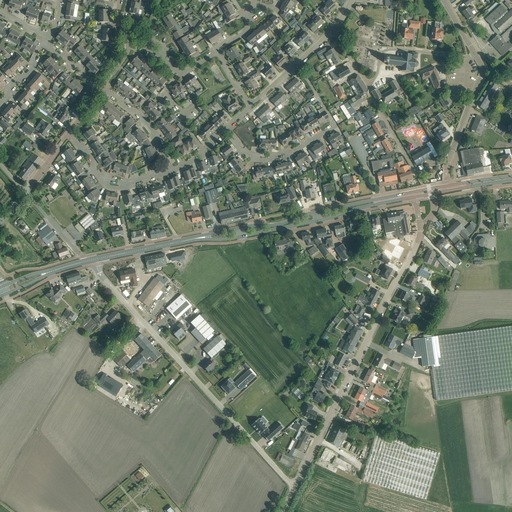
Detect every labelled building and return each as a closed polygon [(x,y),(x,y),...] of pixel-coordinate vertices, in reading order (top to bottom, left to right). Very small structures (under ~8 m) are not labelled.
[(22,0),(16,0),(14,9),(16,9),(17,9),(20,10),(23,2),(22,1),(22,0)] [(66,6),(65,10),(74,11),(78,12),(79,5),(77,5),(78,2),(69,0),(68,0),(68,3),(67,6),(66,6)] [(131,8),(139,10),(143,10),(144,6),(142,3),(141,3),(142,0),(140,0),(134,0),(134,2),(132,2),(131,8)] [(288,0),(286,0),(283,4),(294,11),(296,8),(295,7),(298,2),(296,1),(294,4),(288,0)] [(328,9),(331,12),(336,7),(334,4),(337,1),(334,0),(329,0),(331,1),(326,6),(329,9),(328,9)] [(480,0),(478,0),(474,3),(477,8),(483,4),(480,0)] [(224,13),(232,9),(228,3),(227,4),(225,1),(219,5),(217,7),(219,10),(219,12),(220,14),(222,15),(224,13)] [(508,12),(501,5),(485,19),(493,28),(493,27),(494,28),(493,30),(494,32),(497,33),(498,35),(496,36),(490,42),(503,56),(509,50),(511,46),(511,45),(509,42),(508,44),(506,42),(511,36),(511,8),(510,6),(506,2),(504,4),(510,11),(508,12)] [(29,18),(31,19),(35,8),(26,4),(25,8),(28,9),(25,16),(29,17),(29,18)] [(294,11),(290,9),(283,4),(280,9),(282,11),(280,15),(285,21),(289,15),(290,16),(294,11)] [(316,10),(320,15),(323,13),(326,17),(331,12),(328,9),(329,9),(326,6),(323,8),(321,5),(316,10)] [(41,8),(35,6),(35,8),(31,19),(33,19),(33,18),(37,20),(41,8)] [(468,8),(467,9),(463,12),(467,19),(473,15),(475,13),(474,11),(474,10),(472,7),(469,9),(468,8)] [(138,15),(139,10),(131,8),(129,13),(131,14),(130,17),(138,19),(139,15),(138,15)] [(224,20),(226,24),(234,19),(232,16),(235,14),(232,9),(224,13),(227,18),(224,20)] [(44,13),(41,21),(48,24),(51,14),(51,12),(45,10),(44,13)] [(65,10),(65,12),(66,13),(66,16),(65,19),(74,21),(75,17),(77,18),(78,12),(74,11),(65,10)] [(318,17),(320,15),(316,10),(313,12),(317,16),(316,16),(315,16),(312,18),(312,20),(313,21),(316,24),(315,25),(318,28),(323,23),(318,17)] [(166,23),(173,19),(170,14),(165,18),(164,17),(162,18),(166,23)] [(275,16),(270,20),(275,26),(280,22),(275,16)] [(173,19),(166,23),(169,29),(176,24),(176,23),(177,22),(175,19),(174,20),(173,19)] [(221,36),(224,34),(214,19),(211,21),(213,23),(213,22),(217,29),(216,29),(217,30),(212,33),(217,41),(222,38),(221,36)] [(294,19),(288,24),(289,26),(291,28),(298,23),(294,19)] [(270,20),(265,23),(271,30),(275,26),(270,20)] [(303,25),(308,31),(310,29),(313,32),(318,28),(315,25),(316,24),(313,21),(310,24),(308,21),(303,25)] [(419,29),(420,22),(409,21),(408,22),(407,22),(407,24),(402,23),(402,29),(400,38),(407,39),(412,39),(413,28),(419,29)] [(431,39),(438,40),(438,39),(442,39),(443,30),(444,23),(441,22),(435,22),(434,29),(432,29),(431,39)] [(265,23),(261,27),(266,34),(271,30),(265,23)] [(176,24),(169,29),(173,34),(180,30),(176,24)] [(302,40),(305,43),(311,38),(305,33),(308,31),(303,25),(303,26),(301,28),(303,30),(300,33),(302,35),(300,37),(303,39),(302,40)] [(72,39),(74,36),(72,34),(69,37),(64,32),(66,30),(62,27),(58,32),(60,33),(56,38),(59,41),(60,40),(64,42),(62,44),(66,46),(67,45),(72,39)] [(261,27),(256,31),(261,38),(266,34),(261,27)] [(12,30),(10,34),(7,39),(18,45),(22,38),(19,36),(20,35),(17,33),(18,33),(12,30)] [(180,30),(173,34),(176,40),(183,35),(180,30)] [(256,31),(251,35),(256,42),(261,38),(256,31)] [(212,33),(207,37),(211,44),(217,41),(212,33)] [(111,36),(103,34),(102,41),(110,42),(111,36)] [(188,35),(182,39),(177,42),(180,45),(181,44),(187,53),(185,54),(187,58),(190,56),(191,58),(199,52),(197,48),(194,50),(192,47),(196,45),(195,42),(192,44),(190,41),(189,42),(187,39),(190,37),(188,35)] [(259,52),(263,49),(256,42),(251,35),(245,40),(247,42),(248,41),(252,46),(255,43),(256,45),(255,46),(259,52)] [(300,48),(305,43),(302,40),(303,39),(300,37),(297,39),(295,37),(290,41),(295,46),(297,44),(300,48)] [(26,38),(24,42),(21,47),(33,54),(37,47),(33,45),(34,43),(31,41),(32,41),(26,38)] [(77,42),(72,39),(67,45),(71,49),(77,42)] [(295,46),(290,41),(285,45),(288,48),(285,50),(289,55),(290,57),(296,52),(293,48),(295,46)] [(286,57),(280,50),(275,45),(272,48),(279,56),(274,61),(279,67),(283,63),(286,61),(284,59),(286,57)] [(80,46),(74,52),(79,56),(85,50),(80,46)] [(231,60),(236,58),(237,61),(244,57),(242,54),(239,55),(234,47),(226,52),(227,53),(226,53),(226,54),(226,55),(227,55),(227,56),(228,56),(228,57),(229,57),(231,60)] [(328,61),(337,55),(333,49),(327,52),(325,49),(317,53),(319,57),(325,54),(326,57),(328,61)] [(85,50),(79,56),(83,61),(89,55),(85,50)] [(18,57),(16,60),(22,66),(24,64),(23,63),(25,61),(18,53),(16,55),(18,57)] [(404,54),(403,58),(388,56),(388,57),(387,57),(386,56),(385,57),(385,58),(384,58),(384,63),(387,63),(387,65),(402,67),(402,71),(410,72),(414,72),(414,68),(414,67),(416,67),(418,66),(418,63),(417,62),(415,61),(415,60),(415,58),(417,58),(418,53),(412,53),(410,53),(410,55),(404,54)] [(89,55),(83,61),(87,65),(93,59),(89,55)] [(341,62),(337,55),(328,61),(332,67),(335,65),(341,62)] [(39,64),(43,68),(45,66),(47,68),(43,72),(44,72),(45,74),(48,72),(50,74),(51,73),(54,76),(51,78),(53,80),(63,71),(60,68),(59,69),(52,61),(53,60),(51,57),(48,59),(47,58),(39,64)] [(87,65),(86,66),(89,69),(90,68),(93,71),(92,72),(95,75),(99,70),(101,72),(106,67),(102,64),(100,66),(95,61),(97,59),(95,57),(93,59),(87,65)] [(131,63),(135,67),(141,60),(137,57),(131,63)] [(11,60),(9,61),(17,69),(19,67),(20,68),(22,66),(16,60),(13,62),(11,60)] [(135,67),(140,70),(145,64),(141,60),(135,67)] [(10,65),(7,68),(14,74),(16,72),(15,71),(17,69),(9,61),(9,62),(8,63),(10,65)] [(242,63),(240,64),(235,67),(241,77),(248,72),(242,63)] [(140,70),(144,74),(149,67),(145,64),(140,70)] [(274,71),(271,68),(267,64),(263,67),(265,69),(262,72),(267,77),(268,78),(274,71)] [(434,66),(420,72),(422,77),(422,79),(422,78),(423,80),(430,77),(432,83),(435,90),(442,87),(440,82),(441,82),(440,80),(434,66)] [(149,67),(144,74),(148,77),(154,71),(149,67)] [(339,67),(329,73),(332,78),(336,76),(338,80),(349,73),(346,67),(341,70),(339,67)] [(14,74),(7,68),(5,70),(3,68),(1,70),(9,77),(11,75),(12,76),(14,74)] [(247,77),(249,80),(246,82),(248,86),(247,86),(250,91),(258,87),(254,81),(262,77),(258,70),(247,77)] [(148,77),(152,81),(158,74),(154,71),(148,77)] [(59,79),(64,83),(69,77),(64,72),(59,79)] [(36,75),(34,77),(40,83),(43,80),(45,82),(46,80),(39,73),(36,76),(36,75)] [(152,81),(157,84),(162,78),(158,74),(152,81)] [(192,75),(187,79),(192,86),(197,82),(192,75)] [(358,75),(350,80),(353,85),(358,83),(362,81),(358,75)] [(33,79),(31,82),(39,89),(43,85),(40,83),(34,77),(32,79),(33,79)] [(64,83),(69,87),(74,81),(69,77),(64,83)] [(162,78),(157,84),(161,88),(166,81),(162,78)] [(291,83),(299,92),(304,87),(296,78),(293,80),(294,81),(291,83)] [(184,84),(183,85),(186,88),(187,87),(188,88),(192,86),(187,79),(183,81),(184,84)] [(123,83),(119,80),(114,87),(118,90),(123,83)] [(389,83),(393,89),(397,96),(403,92),(401,88),(399,88),(395,80),(389,83)] [(504,88),(492,80),(476,105),(480,108),(485,110),(494,95),(496,92),(499,93),(501,90),(502,91),(504,88)] [(69,87),(74,91),(80,85),(74,81),(69,87)] [(358,93),(361,97),(368,93),(368,91),(362,81),(358,83),(353,85),(356,89),(353,91),(356,95),(358,93)] [(28,83),(26,85),(33,91),(35,88),(37,90),(39,89),(31,82),(29,84),(28,83)] [(127,86),(123,83),(118,90),(122,93),(127,86)] [(176,85),(181,93),(185,90),(184,89),(186,88),(183,85),(182,86),(180,83),(178,85),(177,84),(176,85)] [(298,94),(299,92),(291,83),(288,85),(286,87),(291,94),(295,91),(298,94)] [(334,87),(337,94),(343,91),(339,84),(334,87)] [(25,88),(23,90),(25,92),(33,99),(35,100),(36,99),(30,94),(33,91),(26,85),(24,87),(25,88)] [(80,85),(74,91),(78,95),(82,90),(83,91),(85,89),(80,85)] [(174,98),(181,93),(176,85),(173,87),(173,88),(171,90),(174,94),(172,95),(174,98)] [(131,89),(127,86),(122,93),(126,96),(131,89)] [(135,92),(131,89),(126,96),(130,99),(135,92)] [(385,103),(397,96),(393,89),(381,96),(377,89),(371,92),(376,101),(382,98),(385,103)] [(343,91),(337,94),(339,97),(340,99),(346,97),(343,91)] [(33,99),(25,92),(23,94),(22,93),(20,95),(27,102),(30,99),(32,101),(33,99)] [(140,96),(135,92),(130,99),(135,103),(140,96)] [(276,97),(284,105),(286,104),(284,101),(287,98),(281,92),(279,94),(276,97)] [(343,105),(351,117),(352,117),(354,116),(356,114),(353,108),(364,101),(361,97),(358,93),(356,95),(357,96),(343,105)] [(27,102),(20,95),(19,97),(20,98),(17,100),(20,103),(18,105),(23,110),(27,106),(25,104),(27,102)] [(146,100),(140,96),(135,103),(140,107),(146,100)] [(228,96),(224,99),(222,100),(225,104),(225,105),(229,112),(239,106),(234,99),(231,101),(228,96)] [(450,100),(448,96),(440,101),(444,108),(452,103),(450,100)] [(283,107),(284,105),(276,97),(274,99),(273,99),(271,101),(277,107),(280,104),(283,107)] [(58,112),(67,118),(68,116),(70,113),(68,111),(70,109),(67,107),(63,103),(59,99),(57,102),(61,105),(57,111),(58,112)] [(104,114),(109,118),(116,109),(111,105),(112,104),(108,101),(102,109),(106,112),(104,114)] [(152,102),(144,108),(147,112),(154,107),(157,104),(155,102),(153,103),(152,102)] [(9,106),(16,112),(18,110),(21,112),(22,110),(14,103),(12,105),(11,104),(9,106)] [(261,110),(270,119),(271,118),(269,115),(272,112),(266,105),(264,107),(264,108),(261,110)] [(17,113),(16,112),(9,106),(7,108),(6,107),(4,109),(11,116),(13,113),(16,115),(17,113)] [(65,121),(67,118),(58,112),(54,118),(49,114),(39,107),(37,109),(47,116),(55,123),(58,119),(63,123),(65,120),(65,121)] [(154,107),(147,112),(151,117),(157,111),(154,107)] [(412,116),(418,113),(414,107),(409,110),(412,116)] [(9,118),(11,116),(4,109),(3,111),(4,112),(1,115),(9,122),(11,120),(9,118)] [(116,109),(109,118),(114,121),(115,120),(122,124),(126,118),(123,116),(125,114),(121,111),(120,112),(116,109)] [(268,121),(270,119),(261,110),(259,112),(256,114),(262,121),(265,118),(268,121)] [(359,112),(354,116),(355,117),(358,122),(363,119),(364,122),(362,123),(364,126),(369,123),(367,120),(373,116),(369,110),(364,113),(364,114),(361,116),(359,112)] [(325,111),(320,114),(325,121),(329,118),(325,111)] [(157,112),(151,117),(154,121),(161,116),(157,112)] [(222,112),(218,115),(224,122),(228,118),(222,112)] [(224,122),(218,115),(216,113),(212,117),(214,119),(220,125),(224,122)] [(320,124),(325,121),(320,114),(315,117),(319,123),(320,124)] [(401,122),(396,114),(391,117),(396,125),(401,122)] [(444,120),(440,114),(435,117),(440,123),(444,120)] [(314,116),(310,118),(314,126),(319,123),(315,117),(314,116)] [(486,119),(482,118),(477,116),(473,125),(474,125),(472,131),(471,131),(474,132),(479,134),(481,135),(485,123),(486,119)] [(131,118),(127,122),(125,124),(127,126),(124,129),(128,134),(133,130),(131,127),(135,124),(132,122),(133,121),(131,118)] [(160,128),(166,122),(163,118),(156,123),(160,128)] [(310,118),(305,121),(309,129),(314,126),(310,118)] [(216,129),(220,125),(214,119),(210,123),(216,129)] [(0,125),(6,131),(9,127),(2,120),(0,122),(0,125)] [(52,127),(48,124),(46,122),(45,123),(42,120),(39,124),(43,126),(39,132),(45,136),(48,131),(49,131),(52,127)] [(309,129),(305,121),(300,124),(305,132),(309,129)] [(160,128),(163,132),(170,127),(166,122),(160,128)] [(26,123),(21,129),(30,136),(35,129),(26,123)] [(210,123),(206,127),(212,133),(216,129),(210,123)] [(373,128),(366,132),(367,136),(380,128),(377,123),(372,126),(373,128)] [(235,130),(248,147),(255,141),(243,124),(235,130)] [(363,128),(360,130),(361,133),(364,131),(371,127),(369,124),(362,128),(363,128)] [(442,124),(438,127),(433,130),(436,134),(441,141),(445,139),(445,138),(450,135),(445,128),(442,124)] [(163,132),(167,136),(173,131),(170,127),(163,132)] [(206,127),(202,131),(208,137),(212,133),(206,127)] [(88,140),(90,142),(96,137),(94,135),(95,134),(96,133),(92,128),(82,135),(84,138),(85,137),(87,140),(88,140)] [(299,128),(289,133),(293,141),(303,136),(299,128)] [(367,136),(364,137),(369,146),(372,144),(374,143),(371,137),(376,134),(378,137),(383,134),(380,128),(367,136)] [(135,136),(137,138),(143,134),(139,129),(130,136),(132,138),(135,136)] [(177,135),(173,131),(167,136),(170,141),(177,135)] [(208,137),(202,131),(198,134),(204,141),(208,137)] [(332,134),(337,142),(340,141),(341,143),(344,142),(338,132),(335,134),(334,133),(332,134)] [(144,133),(143,134),(137,138),(139,141),(137,142),(139,145),(140,145),(141,147),(144,145),(147,144),(145,141),(147,139),(145,136),(146,135),(144,133)] [(289,133),(284,136),(288,143),(293,141),(289,133)] [(334,144),(337,142),(332,134),(330,135),(331,137),(328,139),(333,148),(336,147),(334,144)] [(284,136),(279,138),(283,146),(288,143),(284,136)] [(101,146),(98,141),(99,141),(96,137),(90,142),(92,145),(91,145),(93,148),(92,149),(94,151),(101,146)] [(374,143),(372,144),(374,147),(376,146),(378,149),(377,149),(373,152),(374,154),(389,145),(386,139),(385,137),(379,140),(378,141),(374,143)] [(179,138),(176,140),(172,143),(175,148),(176,147),(178,149),(176,149),(178,152),(180,151),(183,155),(197,146),(193,139),(184,145),(179,138)] [(23,144),(29,149),(32,146),(26,140),(23,144)] [(315,144),(320,152),(323,151),(325,154),(327,152),(322,143),(318,144),(318,143),(315,144)] [(104,144),(101,146),(94,151),(96,154),(97,153),(99,156),(100,156),(102,158),(109,153),(107,150),(108,149),(104,144)] [(147,144),(144,145),(146,149),(142,151),(144,153),(143,154),(144,157),(145,157),(154,152),(156,152),(154,149),(153,149),(151,146),(149,147),(147,144)] [(320,152),(315,144),(313,146),(314,147),(311,149),(317,158),(319,157),(318,154),(320,152)] [(389,145),(374,154),(375,156),(377,154),(378,155),(379,154),(379,155),(385,151),(387,155),(384,157),(384,156),(381,157),(382,160),(392,158),(391,157),(395,154),(393,151),(393,150),(393,148),(392,146),(390,145),(389,145)] [(73,152),(70,148),(68,150),(66,146),(62,151),(64,153),(67,158),(65,159),(68,164),(76,158),(72,153),(73,152)] [(231,156),(229,154),(233,150),(229,146),(222,152),(224,154),(222,156),(226,160),(231,156)] [(483,148),(478,148),(460,152),(463,165),(462,165),(463,170),(466,169),(468,177),(473,175),(473,174),(483,172),(480,156),(483,155),(483,156),(484,155),(483,148)] [(350,149),(340,154),(342,158),(352,152),(350,149)] [(157,158),(154,152),(147,155),(145,157),(146,159),(145,160),(148,166),(153,164),(151,161),(157,158)] [(19,176),(25,180),(32,172),(41,159),(33,153),(23,167),(25,168),(19,176)] [(109,153),(102,158),(104,161),(103,162),(105,164),(104,165),(106,168),(110,165),(113,163),(109,158),(111,156),(109,153)] [(299,154),(304,163),(307,161),(308,164),(311,162),(305,153),(302,155),(301,153),(299,154)] [(301,164),(304,163),(299,154),(297,156),(298,157),(295,159),(300,169),(303,167),(301,164)] [(509,154),(499,157),(500,162),(501,162),(502,167),(507,166),(506,164),(511,163),(509,154)] [(232,169),(231,170),(241,162),(242,162),(239,158),(237,160),(234,155),(228,160),(230,163),(228,164),(232,169)] [(208,164),(209,166),(210,170),(216,168),(215,166),(218,165),(215,156),(210,157),(211,163),(208,164)] [(375,161),(371,162),(373,171),(378,170),(378,169),(382,168),(381,164),(381,163),(389,162),(392,161),(393,163),(389,163),(390,168),(391,171),(377,173),(379,183),(379,187),(380,187),(398,184),(395,170),(394,170),(393,165),(392,158),(382,160),(375,161)] [(74,172),(82,166),(81,164),(79,165),(77,162),(76,163),(75,160),(67,166),(70,170),(72,168),(74,172)] [(211,172),(210,170),(209,166),(206,167),(204,161),(198,163),(201,171),(198,171),(199,172),(200,176),(202,175),(201,173),(205,172),(205,174),(211,172)] [(403,161),(400,162),(401,168),(403,167),(406,176),(404,176),(406,181),(412,179),(409,170),(407,166),(405,167),(403,161)] [(241,162),(231,170),(234,173),(236,171),(240,176),(247,171),(245,168),(242,165),(243,164),(241,162)] [(277,166),(271,167),(273,175),(283,172),(281,164),(281,163),(281,162),(276,163),(277,166)] [(283,162),(281,163),(281,164),(283,172),(284,174),(287,174),(288,175),(292,174),(292,172),(292,170),(293,170),(291,162),(288,163),(284,164),(283,162)] [(400,162),(393,165),(394,170),(395,170),(397,169),(399,174),(398,174),(401,183),(406,181),(404,176),(406,176),(403,167),(401,168),(400,162)] [(116,173),(119,174),(121,165),(121,164),(121,163),(120,163),(118,163),(117,163),(117,164),(113,163),(110,165),(109,169),(113,170),(116,171),(116,173)] [(121,165),(119,174),(122,175),(122,173),(126,174),(129,175),(132,167),(128,165),(128,167),(121,165)] [(84,168),(82,166),(74,172),(77,175),(73,177),(76,181),(83,177),(81,174),(84,172),(82,169),(84,168)] [(257,178),(263,176),(261,168),(261,167),(257,169),(257,171),(252,172),(254,180),(257,179),(257,178)] [(264,168),(261,168),(263,176),(267,175),(267,177),(273,175),(271,167),(268,168),(264,169),(264,168)] [(188,170),(189,171),(191,179),(194,178),(195,180),(201,178),(200,176),(199,172),(196,173),(194,168),(188,170)] [(182,179),(182,181),(183,181),(184,185),(190,183),(189,181),(192,180),(191,179),(189,171),(183,173),(185,178),(182,179)] [(57,184),(61,179),(53,173),(50,177),(49,176),(45,183),(51,188),(55,183),(57,184)] [(350,174),(343,176),(343,179),(344,186),(346,186),(348,194),(352,193),(353,193),(351,186),(353,185),(353,184),(352,184),(351,177),(350,177),(350,174)] [(172,178),(173,179),(175,187),(178,186),(179,189),(185,187),(184,185),(183,181),(182,181),(179,182),(178,176),(172,178)] [(355,176),(351,177),(352,184),(353,184),(353,185),(351,186),(353,193),(359,192),(357,183),(355,176)] [(85,186),(93,180),(91,178),(90,179),(88,177),(85,179),(83,177),(76,181),(79,185),(83,183),(85,186)] [(167,191),(168,193),(173,192),(173,189),(176,188),(175,187),(173,179),(167,181),(169,186),(166,187),(167,191)] [(94,182),(93,180),(85,186),(87,189),(83,192),(87,196),(96,189),(94,187),(95,186),(93,183),(94,182)] [(307,190),(306,185),(305,180),(300,181),(302,192),(305,191),(307,199),(314,197),(313,189),(307,190)] [(334,193),(333,188),(333,183),(323,186),(325,195),(334,193)] [(160,197),(164,196),(166,202),(170,201),(168,193),(167,191),(164,192),(162,185),(158,186),(158,184),(156,185),(160,197)] [(244,196),(247,184),(237,185),(243,196),(244,196)] [(149,193),(150,198),(151,199),(153,198),(154,199),(160,197),(156,185),(153,186),(154,187),(150,188),(152,192),(149,193)] [(297,196),(291,186),(286,190),(292,200),(297,196)] [(150,198),(149,193),(148,191),(146,192),(144,188),(138,190),(142,202),(145,201),(146,199),(150,198)] [(97,189),(96,189),(87,196),(91,201),(96,203),(100,193),(99,193),(98,192),(99,191),(97,189)] [(123,194),(125,199),(127,206),(134,203),(133,202),(135,202),(137,206),(141,205),(138,195),(134,197),(135,198),(132,198),(132,195),(131,195),(130,192),(123,194)] [(117,194),(107,193),(106,201),(111,202),(111,205),(116,206),(116,216),(121,216),(120,203),(116,202),(117,194)] [(282,193),(274,195),(276,202),(277,202),(278,202),(279,204),(290,202),(288,194),(283,195),(282,193)] [(468,200),(460,201),(462,209),(470,207),(471,212),(478,211),(477,205),(477,204),(473,205),(472,198),(468,199),(468,200)] [(244,202),(246,210),(261,206),(260,199),(244,202)] [(511,208),(511,206),(511,201),(500,202),(500,209),(507,209),(507,213),(511,212),(511,208)] [(213,217),(211,212),(210,206),(203,207),(206,219),(213,217)] [(232,210),(234,222),(249,218),(247,210),(240,212),(239,209),(232,210)] [(232,210),(219,213),(220,217),(219,217),(221,225),(234,222),(232,210)] [(192,221),(192,223),(202,221),(200,212),(196,212),(196,215),(191,216),(191,214),(189,214),(189,212),(186,213),(188,222),(192,221)] [(399,212),(387,215),(387,218),(383,219),(385,233),(394,232),(395,238),(409,235),(406,218),(407,218),(408,218),(408,217),(409,216),(408,215),(405,215),(405,212),(400,213),(399,212)] [(89,214),(79,222),(86,229),(90,225),(92,231),(95,230),(96,234),(94,235),(95,239),(96,238),(97,242),(103,239),(102,236),(103,236),(101,232),(100,232),(97,223),(96,223),(89,214)] [(118,226),(125,224),(124,217),(117,219),(118,226)] [(380,225),(379,222),(378,217),(376,217),(372,218),(373,224),(369,225),(370,230),(376,229),(376,226),(380,225)] [(355,238),(362,237),(361,232),(362,232),(361,228),(358,229),(358,227),(357,220),(349,222),(351,229),(353,228),(355,238)] [(457,220),(448,228),(451,231),(453,230),(458,235),(459,233),(468,242),(473,234),(472,233),(475,229),(471,224),(465,229),(457,220)] [(78,223),(74,227),(80,233),(84,230),(78,223)] [(345,231),(345,230),(344,225),(334,227),(336,235),(343,234),(343,237),(346,236),(345,231)] [(42,231),(38,234),(47,245),(47,244),(49,246),(48,246),(49,246),(53,243),(51,241),(53,240),(57,237),(48,226),(42,231)] [(150,232),(152,239),(165,237),(163,226),(152,228),(152,231),(150,232)] [(123,234),(122,229),(122,227),(111,230),(113,237),(119,236),(119,235),(123,234)] [(451,231),(448,228),(444,233),(451,240),(455,245),(454,246),(462,254),(467,248),(456,236),(458,235),(453,230),(451,231)] [(327,241),(326,236),(327,236),(325,229),(316,231),(317,239),(323,237),(324,241),(327,241)] [(132,241),(143,239),(142,234),(136,235),(135,232),(131,233),(131,236),(132,241)] [(310,239),(310,237),(309,233),(301,234),(303,241),(306,240),(307,243),(308,246),(314,245),(313,242),(310,242),(310,239)] [(495,247),(495,237),(491,237),(487,234),(477,235),(474,239),(474,242),(478,242),(479,246),(482,248),(482,251),(491,251),(491,248),(495,247)] [(326,247),(328,249),(334,248),(333,242),(331,235),(327,236),(326,236),(327,241),(324,241),(325,246),(326,246),(326,247)] [(442,237),(435,245),(451,261),(452,261),(455,257),(455,256),(448,250),(447,251),(446,250),(444,247),(448,243),(442,237)] [(390,240),(389,243),(395,246),(393,250),(402,254),(405,249),(398,245),(401,241),(396,239),(390,240)] [(275,245),(275,246),(276,246),(277,251),(285,249),(286,250),(292,249),(291,242),(287,243),(287,241),(275,243),(275,245)] [(60,243),(55,245),(58,251),(57,251),(60,258),(69,255),(66,247),(62,249),(60,243)] [(323,253),(327,250),(323,244),(322,244),(318,246),(323,253)] [(343,261),(351,256),(343,244),(335,249),(343,261)] [(318,251),(314,246),(307,251),(311,256),(318,251)] [(385,249),(384,253),(391,260),(393,256),(399,259),(402,254),(393,250),(392,253),(391,253),(391,252),(385,249)] [(178,260),(179,262),(185,260),(184,256),(185,255),(185,251),(177,253),(177,254),(178,260)] [(435,254),(428,251),(423,262),(433,266),(437,259),(434,257),(435,254)] [(166,261),(165,258),(164,254),(145,258),(147,266),(147,265),(147,269),(157,267),(156,264),(166,261)] [(446,268),(449,265),(441,256),(437,259),(446,268)] [(377,270),(375,274),(381,277),(381,278),(382,279),(383,279),(384,279),(387,280),(392,269),(384,265),(381,272),(377,270)] [(422,265),(418,275),(426,279),(429,273),(427,272),(428,270),(424,268),(425,266),(422,265)] [(134,269),(120,272),(122,281),(120,281),(121,284),(131,282),(132,287),(137,286),(136,278),(134,269)] [(77,281),(78,284),(88,281),(87,276),(81,278),(79,272),(75,273),(77,281)] [(75,273),(66,276),(66,278),(65,278),(66,282),(67,282),(68,282),(69,287),(78,284),(77,281),(75,273)] [(361,275),(359,279),(368,284),(370,279),(361,275)] [(418,279),(416,278),(411,276),(407,284),(413,288),(415,285),(421,289),(423,285),(417,281),(418,279)] [(155,278),(138,299),(148,307),(154,298),(160,290),(163,292),(164,293),(167,289),(163,286),(164,285),(155,278)] [(51,290),(46,295),(47,296),(47,297),(48,298),(49,298),(55,303),(60,298),(59,297),(65,290),(60,285),(54,292),(51,290)] [(367,297),(366,299),(369,300),(369,299),(371,301),(372,299),(376,301),(380,292),(374,289),(370,298),(367,297)] [(403,291),(399,299),(405,302),(406,302),(409,303),(413,296),(403,291)] [(161,299),(166,302),(170,297),(166,293),(161,299)] [(191,306),(181,295),(166,308),(177,320),(191,306)] [(369,300),(366,299),(360,295),(358,300),(364,303),(364,304),(372,308),(376,301),(372,299),(371,301),(369,299),(369,300)] [(420,296),(417,303),(422,306),(422,305),(425,306),(429,300),(425,298),(421,296),(420,296)] [(365,308),(361,306),(360,306),(357,305),(354,312),(357,313),(356,315),(361,317),(365,308)] [(394,315),(391,319),(400,323),(404,315),(405,315),(405,316),(411,319),(414,313),(408,310),(406,314),(405,313),(397,309),(396,308),(393,313),(395,314),(394,315)] [(26,310),(20,314),(22,318),(24,320),(26,318),(29,322),(36,333),(49,325),(44,318),(35,324),(32,320),(30,316),(28,314),(26,310)] [(75,314),(70,311),(65,318),(70,321),(75,314)] [(116,311),(112,314),(110,316),(107,319),(114,326),(121,319),(119,317),(121,316),(116,311)] [(347,318),(354,325),(358,322),(351,314),(347,318)] [(199,315),(191,323),(196,328),(191,333),(201,343),(206,338),(212,333),(214,331),(199,315)] [(100,319),(97,316),(93,319),(100,325),(106,319),(103,316),(100,319)] [(174,335),(180,341),(187,334),(183,331),(186,329),(181,323),(174,328),(178,332),(174,335)] [(363,331),(354,326),(353,327),(349,325),(347,331),(350,333),(349,336),(352,338),(354,334),(360,337),(363,331)] [(511,326),(419,339),(421,358),(422,367),(431,366),(436,401),(511,390),(511,326)] [(132,361),(127,366),(133,372),(146,360),(148,362),(149,363),(151,363),(152,362),(154,361),(154,362),(158,359),(161,355),(142,334),(138,337),(130,344),(138,352),(140,354),(136,357),(132,361)] [(349,336),(346,342),(355,347),(360,337),(354,334),(352,338),(349,336)] [(395,344),(399,346),(401,342),(397,340),(398,339),(390,335),(388,339),(389,340),(385,346),(392,349),(395,344)] [(226,345),(218,336),(203,349),(211,358),(226,345)] [(351,354),(355,347),(346,342),(343,341),(339,348),(342,349),(342,350),(351,354)] [(416,348),(405,343),(400,353),(412,359),(416,352),(414,352),(416,348)] [(344,362),(347,357),(341,353),(338,359),(344,362)] [(386,358),(383,356),(379,354),(373,365),(381,368),(384,363),(389,366),(391,361),(386,358)] [(344,362),(338,359),(335,364),(341,367),(344,362)] [(215,366),(210,360),(203,366),(208,372),(210,370),(211,371),(215,368),(214,367),(215,366)] [(399,371),(402,366),(394,362),(392,367),(399,371)] [(325,372),(336,378),(339,372),(332,368),(333,365),(328,363),(327,366),(328,367),(325,372)] [(366,375),(376,380),(378,377),(382,380),(385,374),(378,370),(376,373),(369,369),(368,372),(367,372),(366,372),(365,374),(366,374),(366,375)] [(223,385),(222,387),(228,394),(235,388),(237,386),(240,390),(255,376),(249,370),(234,383),(230,378),(228,380),(228,381),(226,383),(225,382),(223,384),(223,385)] [(336,378),(325,372),(321,379),(324,380),(325,380),(324,383),(324,384),(324,385),(327,388),(328,388),(330,386),(331,383),(333,384),(335,380),(336,378)] [(104,373),(98,383),(100,385),(111,391),(116,383),(117,382),(110,377),(110,378),(106,376),(106,375),(104,373)] [(376,380),(366,375),(363,381),(370,384),(373,386),(376,380)] [(116,383),(111,391),(117,395),(122,387),(116,383)] [(322,387),(317,385),(316,384),(312,390),(315,391),(313,395),(316,396),(315,399),(322,402),(325,396),(318,393),(319,391),(320,391),(322,387)] [(376,385),(374,389),(385,395),(387,390),(376,385)] [(360,387),(357,393),(367,398),(369,399),(371,395),(381,400),(383,395),(374,390),(372,393),(360,387)] [(367,398),(357,393),(354,399),(361,402),(364,404),(367,398)] [(275,416),(284,407),(275,398),(266,407),(275,416)] [(365,407),(374,412),(377,413),(379,408),(367,402),(365,407)] [(313,406),(309,404),(306,403),(303,410),(307,412),(305,416),(309,419),(309,418),(313,420),(314,419),(315,419),(316,416),(315,416),(317,413),(311,410),(313,406)] [(348,411),(355,414),(356,412),(361,414),(363,415),(364,414),(371,417),(374,412),(365,407),(363,411),(358,408),(351,405),(348,411)] [(355,414),(348,411),(346,417),(352,420),(357,422),(358,418),(354,416),(355,414)] [(259,419),(252,425),(260,435),(264,432),(266,434),(266,435),(269,432),(273,437),(283,427),(279,423),(270,431),(267,428),(268,428),(259,419)] [(303,427),(295,423),(294,425),(297,427),(296,430),(299,431),(300,432),(303,427)] [(337,425),(333,434),(345,440),(346,438),(341,435),(344,429),(337,425)] [(300,432),(299,431),(295,439),(299,441),(298,442),(300,443),(301,442),(302,442),(302,443),(305,444),(310,436),(303,432),(302,433),(300,432)] [(333,434),(328,442),(333,444),(359,457),(363,450),(345,441),(345,440),(333,434)] [(440,454),(375,434),(362,480),(426,499),(440,454)] [(299,441),(295,439),(293,438),(292,440),(295,442),(293,445),(296,446),(295,448),(292,447),(289,454),(295,457),(299,450),(302,452),(305,444),(302,443),(302,442),(301,442),(300,443),(298,442),(299,441)] [(284,455),(280,462),(291,467),(294,460),(284,455)] [(336,457),(332,464),(348,472),(352,465),(336,457)]
